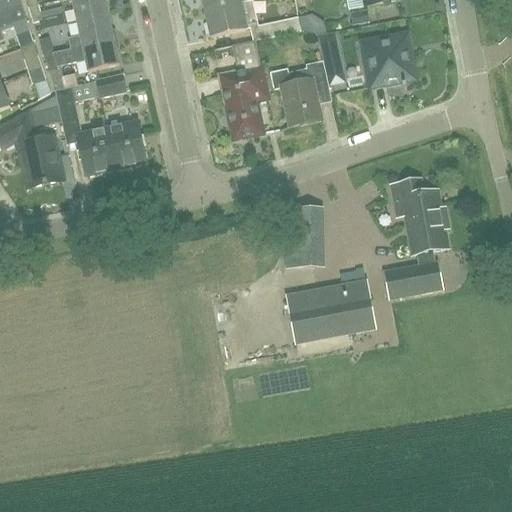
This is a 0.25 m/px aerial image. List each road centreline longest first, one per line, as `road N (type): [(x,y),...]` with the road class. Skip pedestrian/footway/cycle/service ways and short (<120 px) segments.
road 1 (residential): [(199,198),(480,108)]
road 2 (residential): [(199,198),(155,0)]
road 3 (residential): [(9,239),(199,198)]
